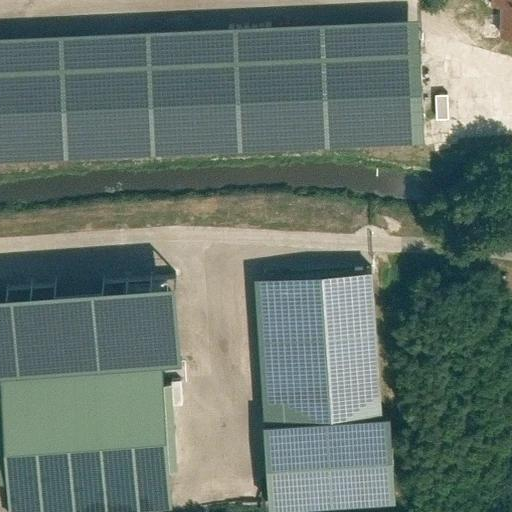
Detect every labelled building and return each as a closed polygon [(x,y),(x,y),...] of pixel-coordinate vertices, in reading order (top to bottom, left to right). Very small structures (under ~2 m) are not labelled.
[(389,0),(313,5),(315,31),(406,25),(404,0),(389,0)] [(511,39),(511,0),(499,0),(499,18),(490,18),(490,40),(511,39)] [(258,62),(151,71),(153,106),(261,97),(258,62)] [(127,74),(26,79),(28,113),(129,108),(127,74)] [(0,98),(15,99),(15,79),(0,79),(0,98)] [(407,498),(387,264),(267,274),(286,507),(407,498)] [(171,362),(13,374),(24,511),(104,511),(183,506),(171,362)] [(0,391),(0,441),(1,466),(11,465),(8,391),(0,391)]
